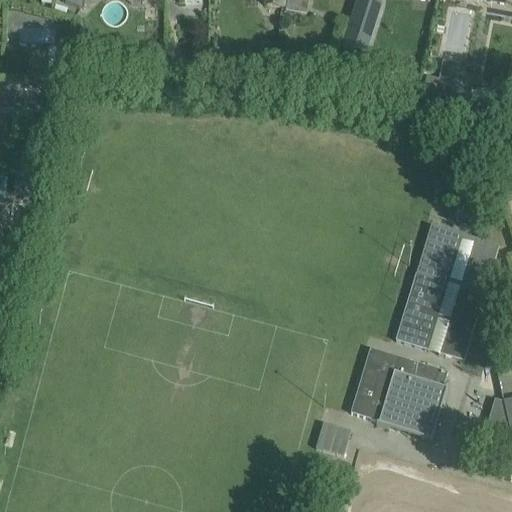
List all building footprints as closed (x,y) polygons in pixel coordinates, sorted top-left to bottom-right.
[(65,0),(64,4),(82,13),(83,0),(65,0)] [(265,0),(264,8),(279,11),(281,0),(265,0)] [(287,0),(285,13),(305,16),(307,0),(287,0)] [(360,1),(344,50),(363,57),(379,7),(360,1)] [(67,11),(56,8),(53,15),(64,19),(67,11)] [(392,67),(388,79),(410,86),(414,75),(392,67)] [(269,89),(271,77),(258,75),(256,86),(269,89)] [(426,80),(423,96),(443,100),(446,85),(426,80)] [(15,154),(14,169),(40,170),(40,155),(15,154)] [(15,175),(14,197),(36,198),(37,176),(15,175)] [(395,344),(464,364),(499,249),(431,228),(395,344)] [(351,416),(378,425),(378,426),(376,426),(376,427),(389,431),(389,429),(420,439),(420,441),(431,444),(434,433),(432,433),(435,423),(441,425),(445,413),(439,411),(442,401),(444,402),(447,391),(446,390),(445,393),(442,392),(447,376),(370,352),(351,416)] [(511,402),(503,404),(503,405),(511,442),(511,443),(511,442),(511,402)] [(317,451),(344,459),(351,433),(323,425),(317,451)]
